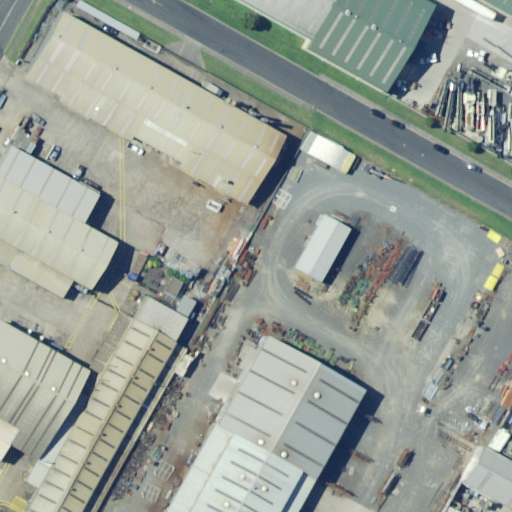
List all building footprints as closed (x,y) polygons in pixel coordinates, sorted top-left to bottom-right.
[(438,2),(434,0),(239,0),(392,85),(438,2)] [(511,0),(476,0),(511,19),(511,0)] [(286,134),(66,13),(28,81),(248,202),(286,134)] [(100,196),(9,147),(0,163),(0,240),(92,291),(117,246),(83,227),(100,196)] [(350,229),(325,216),(296,268),(321,282),(350,229)] [(174,300),(184,284),(172,277),(162,293),(174,300)] [(82,511),(176,342),(133,319),(25,511),(82,511)] [(92,372),(0,320),(0,421),(21,433),(14,445),(41,460),(92,372)] [(298,511),(366,392),(267,337),(169,511),(298,511)] [(14,445),(21,433),(0,421),(0,465),(2,467),(14,445)] [(511,511),(511,458),(490,447),(467,488),(511,511)] [(466,511),(417,486),(402,511),(466,511)]
